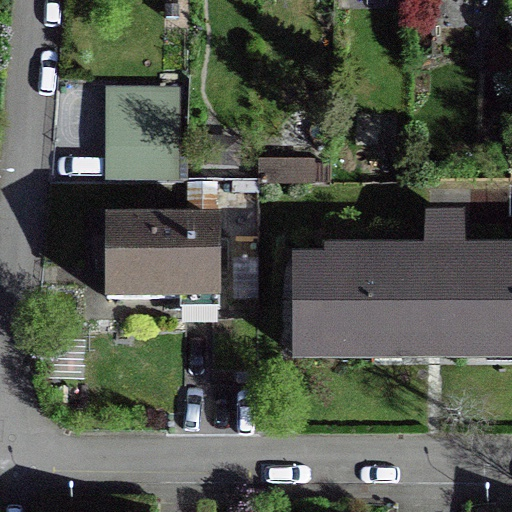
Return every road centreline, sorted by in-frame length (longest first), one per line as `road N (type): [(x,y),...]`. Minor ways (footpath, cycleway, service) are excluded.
road 1 (residential): [(511,463),(0,461)]
road 2 (residential): [(35,0),(0,461)]
